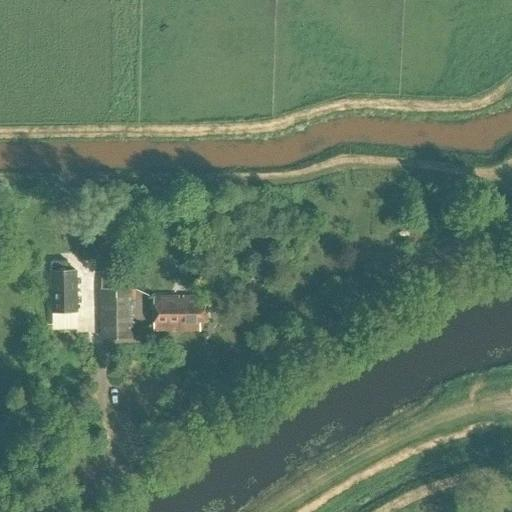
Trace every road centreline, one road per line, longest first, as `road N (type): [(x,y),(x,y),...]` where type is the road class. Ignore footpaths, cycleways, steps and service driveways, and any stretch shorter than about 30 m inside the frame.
road 1 (unclassified): [(64,511),(382,295),(511,220)]
road 2 (track): [(511,402),(386,442),(264,511)]
